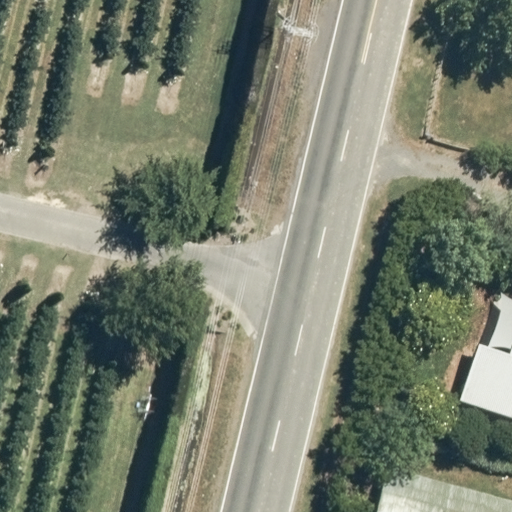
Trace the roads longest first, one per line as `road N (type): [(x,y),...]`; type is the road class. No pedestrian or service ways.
road 1 (tertiary): [(369,0),(245,511)]
road 2 (unknown): [(295,304),(0,229)]
